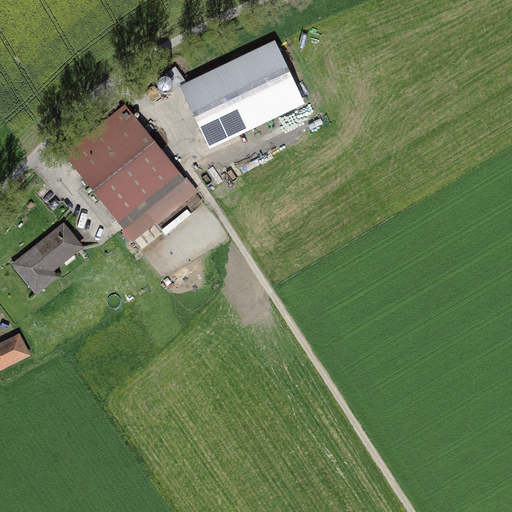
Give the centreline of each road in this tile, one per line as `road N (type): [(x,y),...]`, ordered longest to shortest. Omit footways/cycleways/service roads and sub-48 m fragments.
road 1 (track): [(160,125),(412,511)]
road 2 (track): [(34,156),(112,78),(258,0)]
